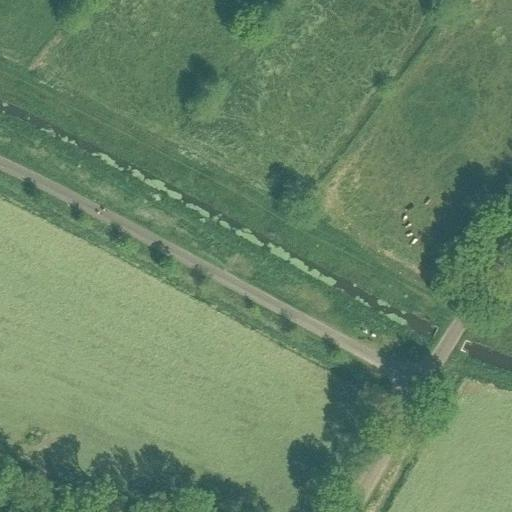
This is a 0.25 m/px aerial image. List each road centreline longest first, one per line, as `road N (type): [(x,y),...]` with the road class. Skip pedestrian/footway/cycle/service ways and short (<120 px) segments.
road 1 (unclassified): [(419,387),(0,165)]
road 2 (tertiary): [(419,387),(511,247)]
road 3 (tertiary): [(347,511),(419,387)]
